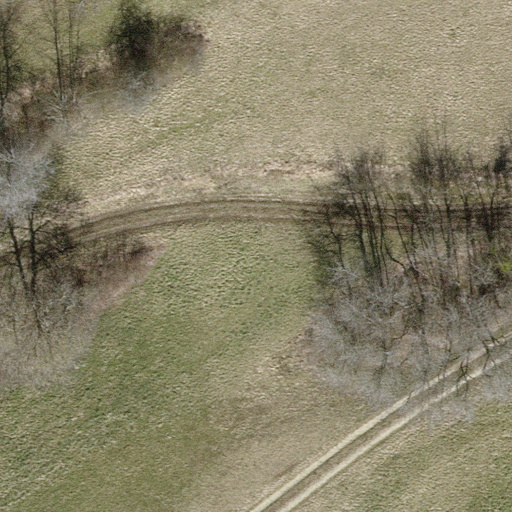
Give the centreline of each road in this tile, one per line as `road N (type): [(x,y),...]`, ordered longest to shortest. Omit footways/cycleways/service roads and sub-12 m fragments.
road 1 (track): [(0,266),(58,238),(168,210),(511,212)]
road 2 (track): [(270,511),(463,368),(511,343)]
